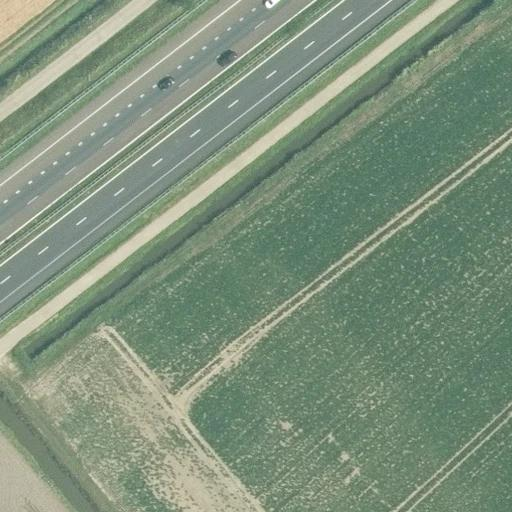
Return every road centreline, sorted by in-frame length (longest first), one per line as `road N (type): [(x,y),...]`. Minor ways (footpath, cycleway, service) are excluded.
road 1 (unclassified): [(0,345),(445,0)]
road 2 (motorway): [(0,283),(367,0)]
road 3 (motorway): [(293,0),(0,226)]
road 4 (unclassified): [(0,119),(153,0)]
